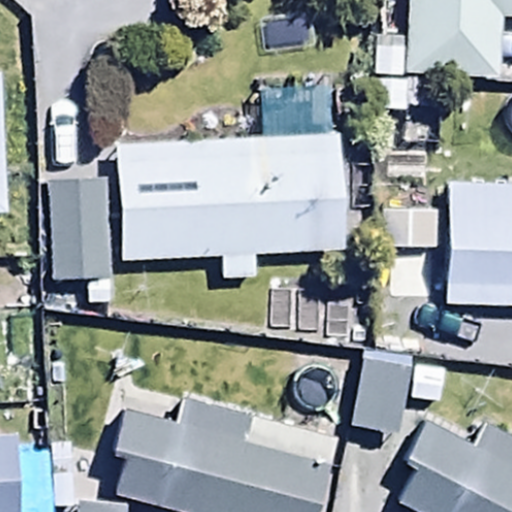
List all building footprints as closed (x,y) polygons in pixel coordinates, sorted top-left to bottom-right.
[(511,0),(406,0),(403,76),(493,80),(495,20),(511,21),(511,0)] [(334,137),(111,150),(118,264),(214,258),(215,284),(249,282),(247,258),(341,252),(334,137)] [(511,183),(445,181),(441,308),(511,310),(511,183)] [(105,183),(47,183),(49,284),(106,284),(105,183)] [(405,360),(359,352),(346,429),(392,437),(405,360)] [(156,511),(315,511),(334,443),(177,400),(169,430),(120,416),(108,460),(118,463),(109,499),(156,511)] [(511,511),(511,439),(488,425),(473,451),(422,421),(401,459),(414,466),(392,504),(405,511),(511,511)] [(13,511),(12,437),(0,437),(0,511),(13,511)]
